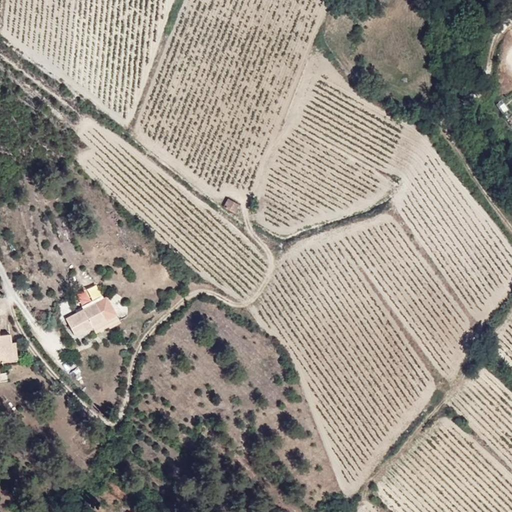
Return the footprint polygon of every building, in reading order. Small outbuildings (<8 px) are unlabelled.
[(246,215),(251,206),(241,200),(236,210),(246,215)] [(125,318),(120,309),(127,304),(121,294),(86,315),(94,329),(104,322),(108,328),(125,318)] [(99,336),(108,328),(104,322),(94,329),(99,336)] [(37,358),(34,341),(29,342),(28,335),(14,337),(13,328),(4,330),(5,337),(0,338),(0,384),(19,382),(15,362),(26,360),(37,358)] [(29,380),(26,360),(15,362),(19,382),(29,380)]
